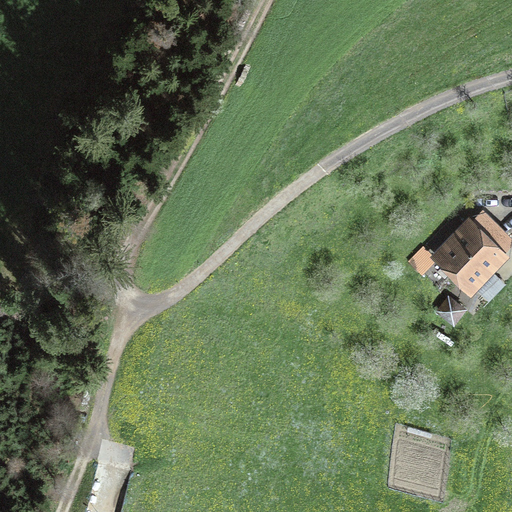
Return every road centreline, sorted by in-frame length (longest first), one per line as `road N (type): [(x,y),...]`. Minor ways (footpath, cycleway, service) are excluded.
road 1 (track): [(61,511),(130,307),(132,248),(268,0)]
road 2 (unclassified): [(511,76),(446,98),(352,148),(176,293),(130,307)]
